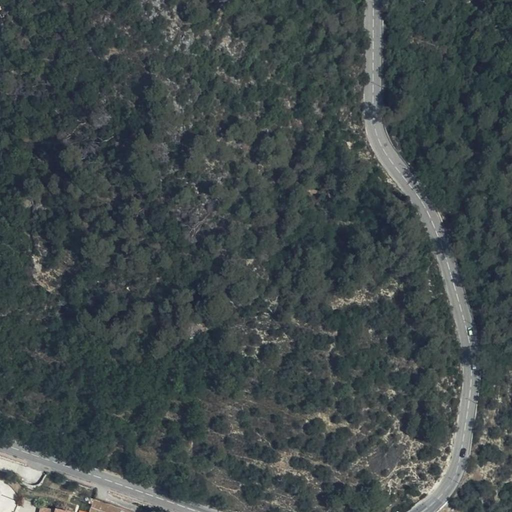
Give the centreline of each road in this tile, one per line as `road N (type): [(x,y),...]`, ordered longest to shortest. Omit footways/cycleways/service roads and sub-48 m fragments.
road 1 (tertiary): [(422,511),(443,492),(460,456),(468,341),(439,233),(377,130),(374,0)]
road 2 (tertiary): [(0,442),(202,511)]
